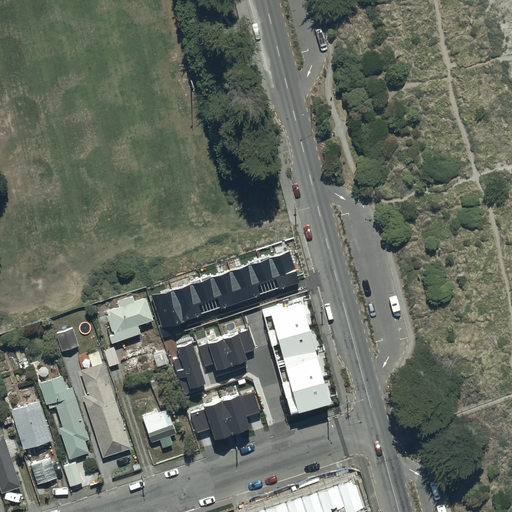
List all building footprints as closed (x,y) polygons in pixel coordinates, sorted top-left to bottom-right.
[(289,250),(152,295),(162,325),(160,326),(163,338),(182,331),(179,322),(300,282),(289,250)] [(107,334),(110,341),(139,332),(136,323),(151,318),(144,295),(133,299),(131,294),(115,299),(117,305),(107,308),(108,312),(105,313),(111,333),(107,334)] [(303,305),(271,313),(298,413),(330,404),(303,305)] [(55,332),(61,350),(78,344),(72,326),(55,332)] [(247,330),(199,346),(205,366),(214,363),(217,371),(247,360),(245,353),(254,350),(247,330)] [(12,344),(18,363),(28,360),(22,341),(12,344)] [(192,341),(176,346),(180,357),(173,360),(183,391),(206,384),(192,341)] [(102,349),(108,365),(118,362),(112,345),(102,349)] [(81,394),(101,455),(129,446),(97,349),(87,353),(91,365),(79,368),(86,392),(81,394)] [(58,426),(67,456),(87,450),(83,438),(88,436),(71,385),(65,387),(61,374),(38,382),(45,403),(53,400),(61,425),(58,426)] [(210,428),(215,441),(251,429),(247,417),(261,412),(254,392),(239,397),(239,394),(204,405),(206,409),(192,413),(198,432),(210,428)] [(10,408),(22,447),(50,438),(38,400),(10,408)] [(169,411),(167,411),(165,406),(157,409),(156,405),(149,408),(150,412),(141,415),(150,440),(158,437),(161,446),(172,442),(169,434),(174,432),(170,420),(172,420),(169,411)] [(10,439),(5,441),(2,433),(0,433),(0,490),(19,485),(9,455),(15,453),(10,439)] [(96,470),(83,475),(86,483),(99,478),(96,470)] [(256,511),(328,511),(344,507),(345,511),(352,511),(365,508),(354,478),(256,511)]
